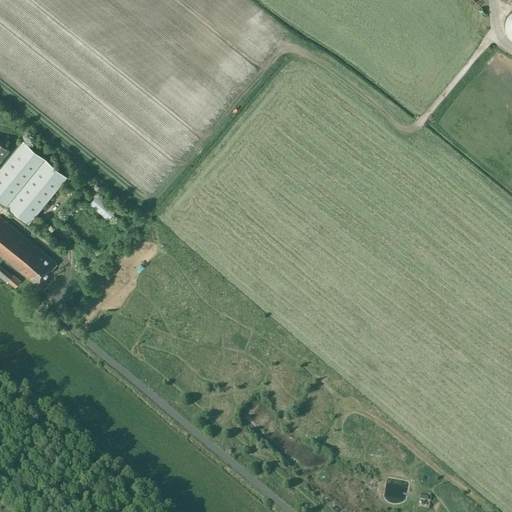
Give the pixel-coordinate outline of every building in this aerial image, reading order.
[(0,167),(0,198),(29,222),(67,176),(23,139),(0,167)] [(0,163),(11,150),(0,141),(0,163)] [(108,217),(116,209),(97,192),(89,201),(108,217)] [(0,253),(38,285),(57,263),(0,215),(0,253)] [(15,287),(20,280),(12,274),(12,275),(0,264),(0,276),(7,281),(15,287)]
